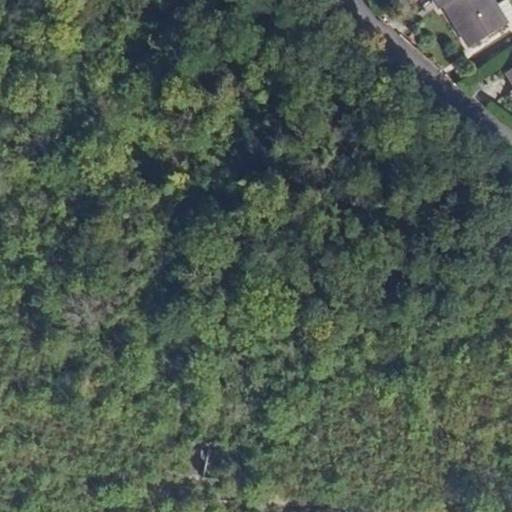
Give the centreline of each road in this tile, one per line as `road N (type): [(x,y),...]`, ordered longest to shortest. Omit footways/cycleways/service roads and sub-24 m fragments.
road 1 (unclassified): [(511,147),(401,61),(350,0)]
road 2 (track): [(243,507),(367,511)]
